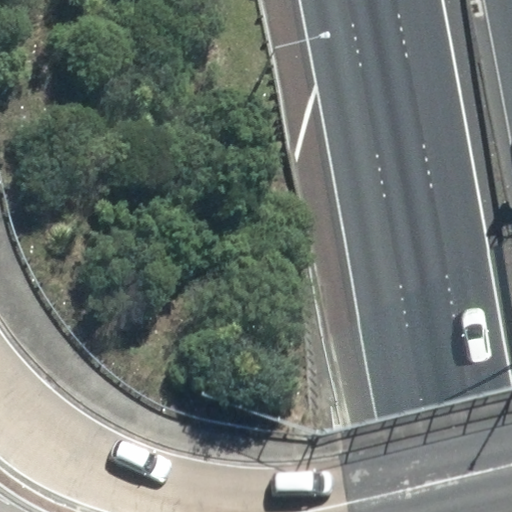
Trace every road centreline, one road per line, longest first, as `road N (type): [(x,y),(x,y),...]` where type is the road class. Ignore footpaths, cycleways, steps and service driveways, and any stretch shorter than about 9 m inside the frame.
road 1 (motorway): [(485,511),(397,0)]
road 2 (primary): [(0,396),(87,466),(186,500)]
road 3 (primary): [(336,502),(511,463)]
road 4 (primary): [(186,500),(336,502)]
